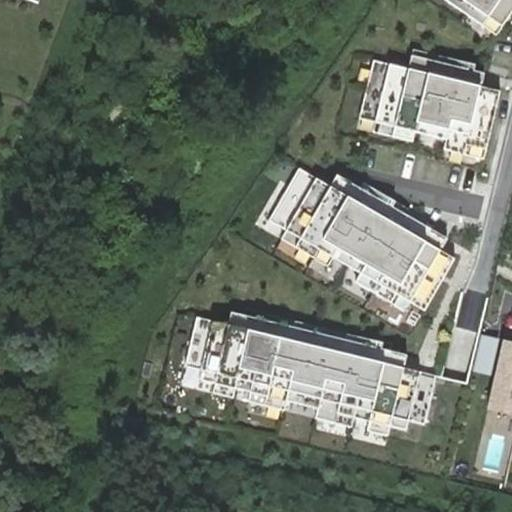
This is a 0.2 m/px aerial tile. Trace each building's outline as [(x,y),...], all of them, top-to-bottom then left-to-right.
[(511,13),(511,0),(444,0),(497,35),(511,13)] [(500,92),(373,60),(358,119),(485,151),(500,92)] [(440,251),(298,169),(268,221),(410,303),(440,251)] [(406,355),(229,312),(226,325),(197,318),(181,385),(386,435),(406,355)] [(511,342),(502,341),(487,411),(511,416),(511,342)]
